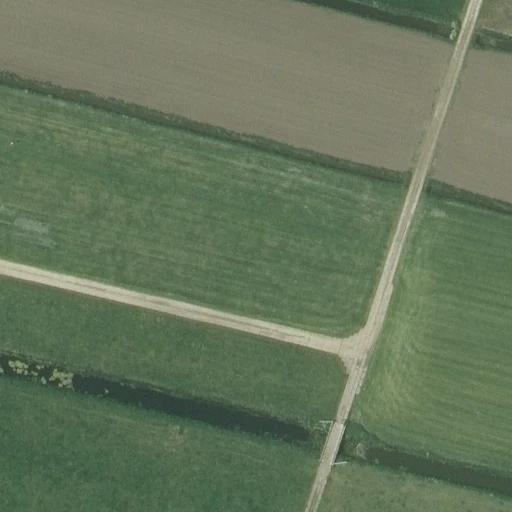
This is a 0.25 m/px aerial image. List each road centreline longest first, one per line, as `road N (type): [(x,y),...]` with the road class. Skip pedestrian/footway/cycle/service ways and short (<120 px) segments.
road 1 (track): [(0,268),(361,352),(477,0)]
road 2 (track): [(361,352),(311,511)]
